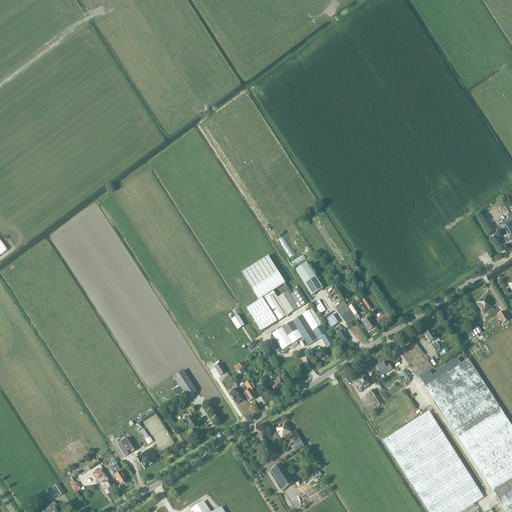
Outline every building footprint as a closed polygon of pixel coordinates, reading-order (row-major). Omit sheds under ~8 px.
[(506,243),(509,241),(511,239),(511,213),(507,217),(509,220),(504,223),(504,224),(500,227),(506,237),(503,239),(506,243)] [(297,238),(302,247),(307,244),(302,235),(297,238)] [(288,292),(290,295),(292,294),(268,256),(241,273),(259,301),(263,299),(284,285),(288,292)] [(295,271),(312,296),(323,289),(307,264),(295,271)] [(299,289),(294,293),(292,294),(290,295),(288,292),(277,298),(288,315),(302,306),(308,303),(299,289)] [(278,322),(288,315),(277,298),(274,294),(264,301),(278,322)] [(493,309),(491,306),(492,306),(486,297),(476,303),(484,315),(493,309)] [(366,298),(362,301),(369,311),(372,308),(366,298)] [(261,333),(278,322),(264,301),(263,299),(259,301),(246,309),(261,333)] [(326,312),(319,300),(314,303),(321,315),(326,312)] [(344,302),(335,307),(341,316),(350,311),(344,302)] [(352,302),(347,305),(354,316),(357,314),(360,313),(352,302)] [(334,344),(312,309),(272,334),(282,351),(303,338),(308,347),(321,339),(327,348),(334,344)] [(350,311),(341,316),(347,326),(356,320),(354,317),(350,311)] [(508,320),(503,311),(497,315),(502,324),(508,320)] [(388,318),(384,312),(380,314),(382,317),(376,320),(378,324),(388,318)] [(339,324),(333,315),(325,320),(331,329),(339,324)] [(231,320),(238,330),(245,326),(238,316),(231,320)] [(363,322),(369,331),(375,327),(369,318),(363,322)] [(334,329),(343,344),(348,341),(343,334),(346,332),(344,329),(342,330),(339,325),(334,329)] [(467,334),(470,339),(481,333),(478,328),(467,334)] [(429,332),(427,333),(427,334),(425,335),(430,343),(436,339),(433,335),(435,334),(433,331),(431,332),(431,331),(430,332),(429,332)] [(444,348),(443,346),(440,348),(437,344),(432,347),(435,351),(436,353),(444,348)] [(323,348),(317,352),(315,353),(314,353),(320,361),(328,356),(323,348)] [(419,377),(425,387),(461,364),(458,359),(432,375),(429,370),(419,377)] [(493,491),(511,479),(511,426),(468,359),(461,364),(425,387),(493,491)] [(383,363),(376,368),(381,376),(384,373),(385,374),(392,369),(389,364),(385,367),(383,363)] [(220,364),(215,367),(220,376),(226,373),(220,364)] [(399,373),(405,380),(409,378),(404,370),(399,373)] [(196,392),(183,371),(173,378),(179,387),(182,391),(186,399),(196,392)] [(361,392),(372,385),(365,375),(354,381),(361,392)] [(283,385),(279,379),(269,385),(273,391),(283,385)] [(255,389),(254,388),(250,381),(244,385),(245,387),(240,390),(249,402),(251,401),(251,402),(256,398),(252,392),(255,389)] [(244,400),(237,389),(229,394),(230,396),(235,404),(235,403),(236,405),(244,400)] [(368,393),(373,400),(378,397),(373,390),(368,393)] [(378,397),(373,400),(377,407),(382,404),(378,397)] [(383,440),(428,511),(492,511),(491,509),(486,511),(478,511),(474,504),(484,498),(449,444),(429,411),(383,440)] [(184,422),(191,431),(195,429),(196,429),(198,428),(198,427),(197,427),(198,426),(192,417),(191,417),(190,414),(187,416),(188,419),(184,422)] [(285,437),(292,433),(285,422),(275,428),(281,439),(284,436),(285,437)] [(143,427),(149,436),(151,434),(146,426),(143,427)] [(143,429),(140,431),(146,440),(149,438),(143,429)] [(142,435),(139,437),(144,447),(148,445),(142,435)] [(129,438),(117,446),(125,457),(131,453),(137,450),(129,438)] [(294,453),(304,447),(300,441),(291,447),(294,453)] [(136,458),(140,464),(141,463),(144,469),(145,469),(149,467),(149,466),(152,465),(152,464),(156,462),(157,462),(156,461),(149,450),(136,458)] [(100,464),(97,459),(87,466),(90,470),(100,464)] [(114,465),(110,468),(113,473),(119,469),(116,464),(114,465)] [(294,483),(282,464),(271,471),(283,490),(294,483)] [(111,480),(102,467),(92,474),(96,480),(102,476),(104,478),(106,481),(105,481),(105,480),(100,483),(104,489),(105,489),(108,493),(115,489),(110,481),(111,480)] [(121,471),(114,475),(116,478),(120,485),(125,482),(124,480),(125,479),(121,471)] [(72,478),(69,480),(72,486),(75,491),(75,490),(79,488),(76,483),(75,481),(74,481),(72,478)] [(511,489),(511,479),(493,491),(498,499),(511,489)] [(58,484),(53,487),(59,497),(64,494),(58,484)] [(511,511),(511,489),(498,499),(499,502),(505,511),(511,511)] [(56,511),(54,507),(56,506),(54,502),(46,507),(47,509),(42,511),(56,511)] [(192,511),(222,511),(220,509),(214,511),(210,511),(204,502),(191,510),(192,511)]
